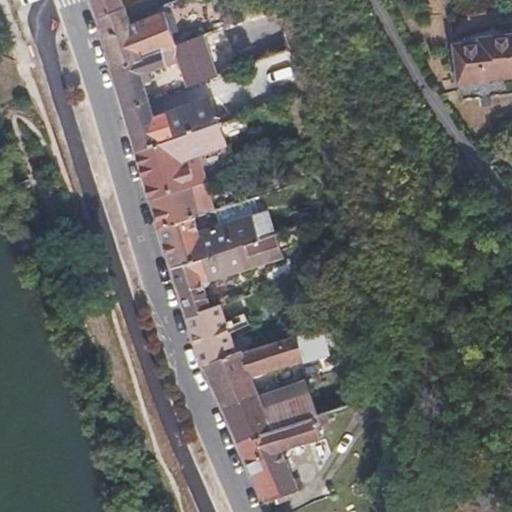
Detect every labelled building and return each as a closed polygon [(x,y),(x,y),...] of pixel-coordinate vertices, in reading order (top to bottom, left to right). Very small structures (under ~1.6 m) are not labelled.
[(93,0),(100,21),(126,10),(122,0),(93,0)] [(173,46),(229,24),(220,0),(173,0),(165,3),(163,13),(131,25),(126,10),(100,21),(115,67),(160,51),(173,46)] [(271,57),(256,14),(229,24),(173,46),(187,87),(271,57)] [(511,69),(511,37),(495,40),(495,38),(467,41),(468,44),(453,46),(458,78),(511,69)] [(149,100),(142,76),(165,67),(160,51),(115,67),(127,108),(149,100)] [(140,149),(219,121),(210,99),(155,116),(149,100),(127,108),(140,149)] [(206,182),(197,156),(228,144),(219,121),(140,149),(154,196),(189,187),(206,182)] [(0,202),(26,190),(24,186),(22,183),(0,192),(0,202)] [(198,216),(189,187),(154,196),(162,226),(193,217),(198,216)] [(175,268),(260,240),(252,216),(197,232),(193,217),(162,226),(175,268)] [(205,282),(285,257),(278,234),(260,240),(175,268),(188,315),(201,312),(212,308),(205,282)] [(236,353),(222,305),(212,308),(201,312),(188,315),(201,365),(206,364),(236,353)] [(258,393),(250,372),(302,361),(298,337),(236,353),(206,364),(217,391),(224,406),(258,393)] [(317,409),(305,376),(259,393),(258,393),(224,406),(240,439),(272,427),(285,422),(312,411),(317,409)] [(298,488),(282,447),(320,431),(312,411),(285,422),(272,427),(240,439),(266,498),(298,488)]
